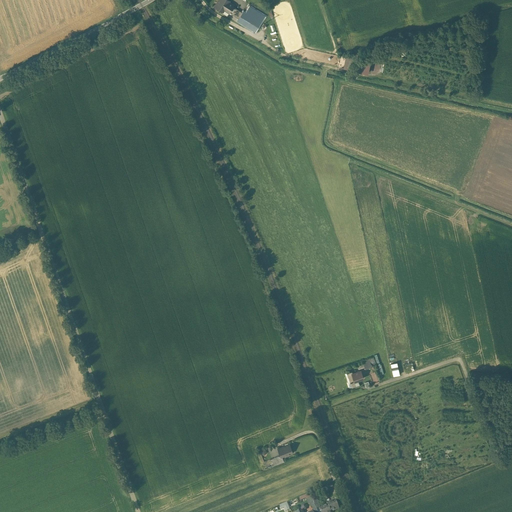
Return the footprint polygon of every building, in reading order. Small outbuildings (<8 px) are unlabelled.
[(229,1),(227,0),(218,0),(214,7),(222,12),(223,9),(228,12),(232,6),(233,5),(228,2),(229,1)] [(242,13),(232,6),(228,12),(238,18),(242,13)] [(264,16),(249,7),(245,13),(260,23),(264,16)] [(245,13),(242,11),(238,18),(237,20),(254,31),(260,23),(245,13)] [(346,56),(344,68),(355,71),(360,52),(346,56)] [(371,61),(360,59),(357,71),(368,74),(371,61)] [(369,361),(363,363),(365,369),(371,367),(369,361)] [(352,373),(351,373),(354,381),(357,380),(358,379),(359,379),(363,378),(360,370),(352,373)] [(357,380),(354,381),(351,373),(352,373),(351,371),(346,373),(349,382),(350,383),(351,382),(352,386),(352,387),(359,385),(357,380)] [(289,444),(278,448),(281,457),(292,452),(289,444)] [(316,509),(312,498),(308,499),(306,499),(307,503),(309,503),(309,505),(311,506),(311,507),(313,508),(314,511),(316,511),(317,511),(316,509)] [(336,501),(327,504),(328,506),(330,511),(331,511),(339,509),(336,501)]
